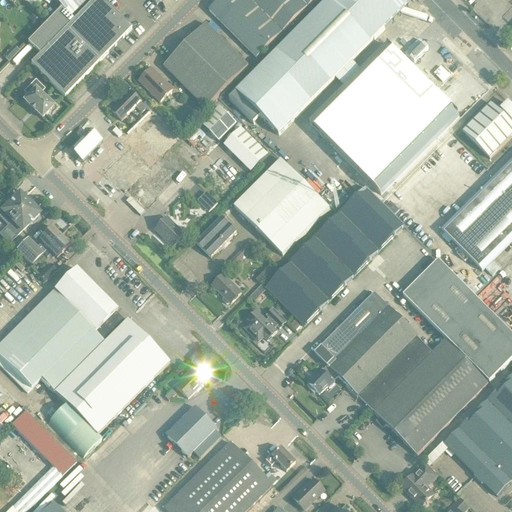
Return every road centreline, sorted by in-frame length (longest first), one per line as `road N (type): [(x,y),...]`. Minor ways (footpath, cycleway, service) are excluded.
road 1 (tertiary): [(384,511),(31,157)]
road 2 (tertiary): [(31,157),(193,0)]
road 3 (unknown): [(260,387),(410,243)]
